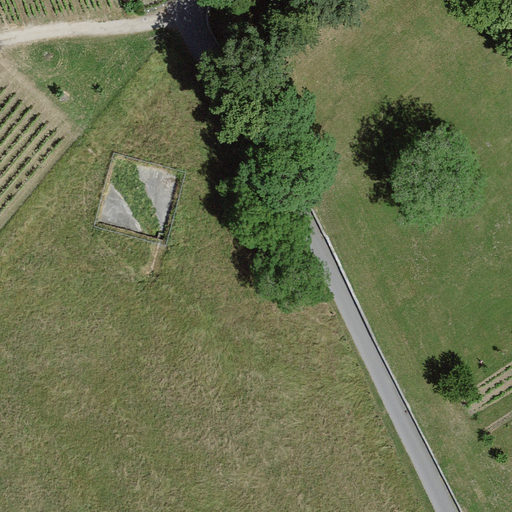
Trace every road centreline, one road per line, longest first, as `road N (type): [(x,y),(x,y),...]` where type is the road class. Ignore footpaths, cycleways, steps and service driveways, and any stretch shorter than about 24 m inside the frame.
road 1 (track): [(205,0),(186,18),(335,251),(451,511)]
road 2 (track): [(0,39),(186,18)]
